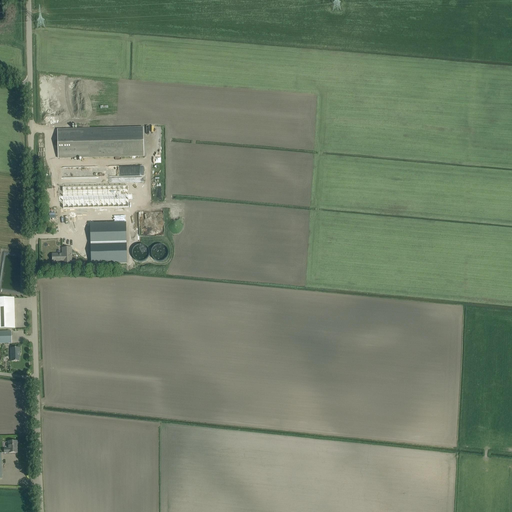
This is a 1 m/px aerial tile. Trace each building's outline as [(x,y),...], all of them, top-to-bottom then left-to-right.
[(144,156),(143,128),(57,130),(58,158),(144,156)] [(128,186),(62,188),(63,209),(128,207),(128,186)] [(151,218),(151,228),(161,229),(161,218),(151,218)] [(111,223),(90,224),(91,264),(112,264),(111,223)] [(65,265),(71,265),(71,248),(62,248),(62,254),(52,254),(52,259),(52,260),(52,263),(65,262),(65,265)] [(0,298),(0,329),(15,329),(14,298),(0,298)] [(0,343),(11,343),(11,331),(0,331),(0,343)] [(11,348),(11,361),(19,361),(19,353),(20,353),(20,348),(11,348)] [(9,453),(17,453),(17,452),(16,452),(16,446),(17,446),(17,442),(8,442),(8,449),(4,449),(4,453),(9,453)]
